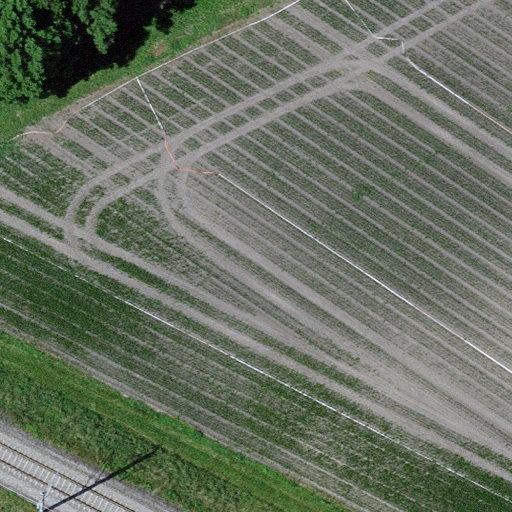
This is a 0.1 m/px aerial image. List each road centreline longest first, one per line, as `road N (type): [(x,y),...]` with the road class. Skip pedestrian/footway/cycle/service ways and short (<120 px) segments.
road 1 (track): [(297,511),(0,351)]
road 2 (track): [(0,66),(135,0)]
